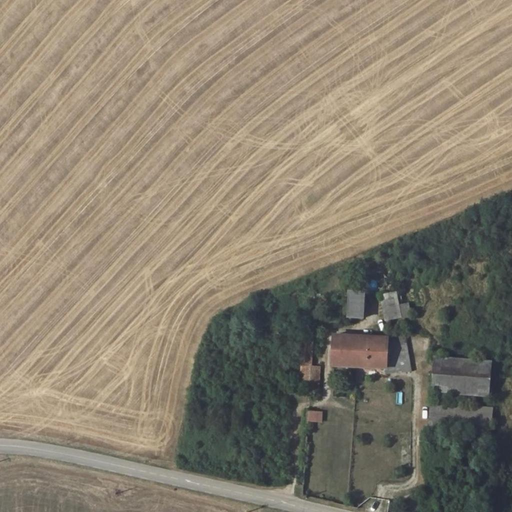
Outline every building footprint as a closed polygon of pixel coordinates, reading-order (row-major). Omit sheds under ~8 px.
[(388,285),(385,279),(379,282),(382,288),(388,285)] [(364,292),(350,291),(350,293),(349,313),(348,317),(363,318),(364,292)] [(399,305),(396,292),(381,295),(385,320),(409,316),(406,304),(399,305)] [(349,313),(350,293),(335,298),(335,313),(349,313)] [(314,345),(315,308),(303,313),(301,365),(302,384),(311,385),(312,366),(314,345)] [(412,369),(403,331),(386,335),(387,337),(389,338),(387,367),(387,371),(412,369)] [(387,337),(333,335),(331,366),(387,367),(389,338),(387,337)] [(492,361),(434,356),(431,394),(490,398),(492,361)] [(318,392),(320,366),(312,366),(311,385),(311,392),(318,392)] [(492,408),(431,403),(428,430),(431,430),(490,435),(492,408)] [(322,412),(308,411),(307,422),(322,422),(322,412)]
